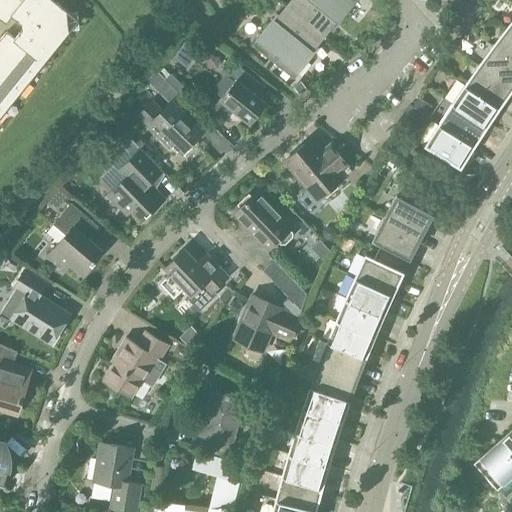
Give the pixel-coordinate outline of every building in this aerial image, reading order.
[(0,0),(0,18),(6,23),(12,15),(12,16),(24,0),(0,0)] [(53,0),(24,0),(12,16),(21,23),(22,30),(15,38),(44,62),(69,31),(67,10),(53,0)] [(290,0),(286,6),(305,21),(322,0),(290,0)] [(322,0),(305,21),(324,37),(336,22),(338,24),(357,0),(322,0)] [(273,62),(305,21),(286,6),(274,20),(272,19),(251,44),(273,62)] [(324,37),(305,21),(273,62),(294,78),(314,53),(312,51),(324,37)] [(511,32),(505,27),(490,47),(511,62),(511,32)] [(6,32),(0,39),(0,57),(29,81),(44,62),(15,38),(15,39),(6,32)] [(511,62),(490,47),(476,67),(510,89),(511,86),(511,62)] [(0,57),(0,89),(13,100),(29,81),(0,57)] [(250,123),(266,103),(251,91),(259,82),(237,64),(229,74),(235,79),(220,98),(220,97),(210,110),(224,120),(233,109),(250,123)] [(504,98),(510,89),(476,67),(463,85),(497,107),(504,98)] [(171,74),(165,79),(169,84),(179,93),(180,93),(185,88),(171,74)] [(307,89),(301,81),(294,87),(299,95),(307,89)] [(497,107),(463,85),(450,105),(484,127),(491,117),(497,107)] [(0,89),(0,116),(13,100),(0,89)] [(194,123),(202,115),(180,93),(179,93),(161,111),(151,102),(138,116),(168,145),(171,143),(181,152),(202,130),(194,123)] [(414,107),(421,111),(426,103),(419,98),(414,107)] [(429,112),(426,103),(421,111),(427,115),(429,112)] [(437,125),(471,146),(477,136),(484,127),(450,105),(437,125)] [(454,172),(471,146),(437,125),(425,145),(433,150),(429,156),(454,172)] [(124,176),(106,194),(119,207),(124,202),(140,218),(143,215),(146,217),(165,198),(150,183),(162,171),(152,161),(139,148),(131,139),(127,144),(124,147),(132,155),(127,160),(117,169),(124,176)] [(346,163),(345,161),(331,145),(320,154),(308,140),(285,159),(318,198),(341,179),(340,178),(350,170),(345,164),(346,163)] [(419,188),(415,195),(426,201),(430,194),(419,188)] [(67,198),(58,190),(48,201),(53,205),(54,204),(58,207),(67,198)] [(268,249),(277,240),(280,244),(285,244),(293,237),(293,232),(289,228),(292,226),(257,190),(233,213),(268,249)] [(403,199),(396,195),(384,217),(420,236),(431,214),(435,207),(408,191),(403,199)] [(65,234),(56,245),(46,257),(62,270),(68,262),(82,274),(102,250),(86,237),(87,235),(87,231),(85,229),(92,221),(70,202),(52,224),(65,234)] [(377,250),(394,258),(397,251),(409,257),(420,236),(384,217),(373,239),(380,243),(377,250)] [(337,234),(337,233),(337,232),(336,230),(336,229),(335,228),(334,227),(333,227),(332,226),(331,226),(329,226),(328,226),(327,226),(326,227),(325,227),(324,228),(323,229),(322,230),(322,232),(322,233),(322,234),(322,235),(323,237),(324,238),(325,239),(326,239),(327,240),(328,240),(329,240),(331,240),(332,240),(333,239),(334,239),(335,238),(336,237),(336,235),(337,234)] [(160,282),(174,297),(184,286),(190,292),(186,296),(200,309),(215,294),(213,291),(228,276),(212,259),(203,267),(184,248),(165,266),(169,271),(165,274),(166,276),(160,282)] [(390,266),(394,258),(377,250),(373,258),(365,254),(360,265),(355,276),(392,293),(402,271),(390,266)] [(305,293),(294,281),(273,260),(263,270),(300,309),(305,293)] [(15,288),(0,311),(10,317),(51,343),(69,314),(39,295),(46,284),(24,270),(13,287),(15,288)] [(345,297),(383,314),(384,310),(392,293),(355,276),(345,297)] [(320,287),(314,299),(327,305),(332,293),(320,287)] [(299,320),(305,314),(287,296),(279,305),(278,306),(251,295),(232,338),(262,351),(270,334),(289,342),(299,320)] [(382,314),(383,314),(345,297),(335,319),(373,335),(378,323),(382,314)] [(327,341),(365,356),(373,335),(335,319),(327,341)] [(119,354),(103,380),(130,396),(141,379),(152,386),(161,371),(154,366),(168,344),(145,330),(137,344),(125,337),(116,352),(119,354)] [(295,348),(302,350),(306,340),(299,338),(295,348)] [(356,378),(365,356),(327,341),(318,363),(356,378)] [(0,408),(17,413),(28,377),(19,375),(22,367),(13,364),(17,352),(0,344),(0,408)] [(179,345),(175,352),(176,355),(185,360),(190,351),(179,345)] [(310,385),(348,399),(349,397),(356,378),(318,363),(315,373),(310,385)] [(341,421),(348,399),(310,385),(304,402),(302,408),(341,421)] [(246,461),(256,428),(235,422),(242,400),(212,391),(210,395),(205,393),(201,408),(206,410),(199,431),(227,439),(223,454),(246,461)] [(295,431),(334,443),(338,429),(341,421),(302,408),(295,431)] [(0,484),(4,486),(9,468),(10,456),(3,456),(5,441),(3,440),(6,429),(0,427),(0,484)] [(495,444),(511,463),(511,429),(495,444)] [(328,461),(334,443),(295,431),(294,432),(288,454),(327,465),(328,461)] [(132,511),(135,511),(140,483),(126,481),(132,447),(108,443),(104,446),(100,445),(94,481),(110,484),(113,489),(110,508),(132,511)] [(497,490),(511,476),(511,463),(495,444),(473,463),(497,490)] [(232,509),(239,481),(228,478),(233,461),(196,450),(191,467),(216,475),(208,506),(158,500),(156,511),(227,511),(228,508),(232,509)] [(281,477),(321,487),(321,486),(322,482),(327,465),(288,454),(285,463),(281,477)] [(318,498),(321,487),(281,477),(275,500),(315,509),(318,498)] [(314,511),(315,509),(275,500),(271,511),(314,511)]
